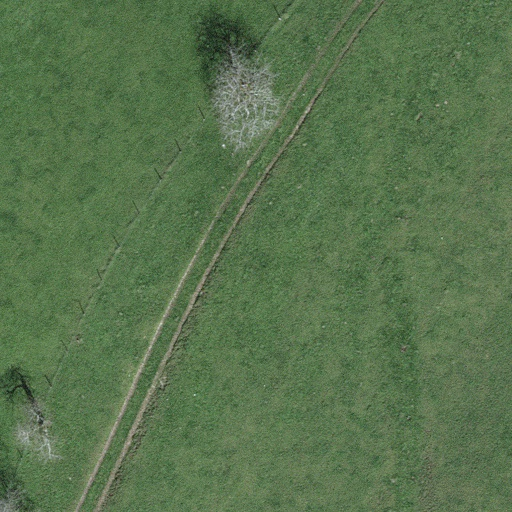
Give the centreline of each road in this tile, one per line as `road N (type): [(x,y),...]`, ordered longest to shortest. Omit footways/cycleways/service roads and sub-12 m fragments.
road 1 (track): [(82,511),(183,297),(245,188),(373,0)]
road 2 (track): [(393,511),(388,140),(399,0)]
